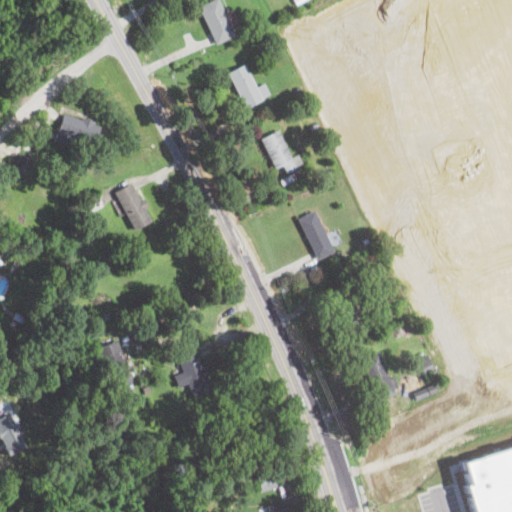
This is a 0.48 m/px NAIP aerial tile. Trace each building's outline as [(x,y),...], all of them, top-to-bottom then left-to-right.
[(213,0),(198,7),(216,44),(236,35),(218,0),(213,0)] [(256,87),(245,64),(226,73),(243,108),(269,96),(263,84),(256,87)] [(63,111),(55,136),(92,147),(99,122),(63,111)] [(258,136),(273,168),(282,164),(286,172),(297,167),(277,127),(258,136)] [(131,229),(151,221),(134,182),(114,190),(131,229)] [(333,250),(315,209),(297,216),(315,258),(333,250)] [(133,385),(113,338),(98,345),(118,392),(133,385)] [(181,369),(172,372),(177,386),(188,383),(191,395),(211,389),(198,349),(177,356),(181,369)] [(394,393),(379,351),(362,357),(378,399),(394,393)] [(432,367),(426,353),(415,358),(422,372),(432,367)] [(411,390),(415,399),(436,390),(432,382),(411,390)] [(0,438),(7,453),(24,445),(8,411),(0,414),(0,438)] [(511,511),(473,511),(458,460),(511,443),(511,511)] [(258,478),(260,490),(276,486),(273,475),(258,478)] [(259,511),(286,511),(283,499),(267,502),(269,510),(259,511)]
